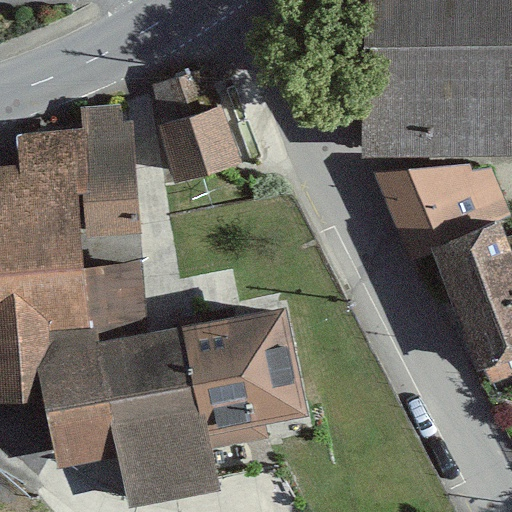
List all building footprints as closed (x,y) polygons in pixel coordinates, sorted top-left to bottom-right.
[(511,149),(511,0),(360,0),(358,146),(511,149)] [(159,121),(180,181),(245,158),(224,98),(159,121)] [(511,368),(511,251),(467,161),(369,174),(475,387),(511,368)] [(0,400),(33,397),(29,337),(144,321),(120,168),(37,187),(0,188),(0,400)] [(29,337),(33,397),(40,458),(113,453),(127,504),(218,487),(205,430),(286,416),(265,295),(144,321),(29,337)]
